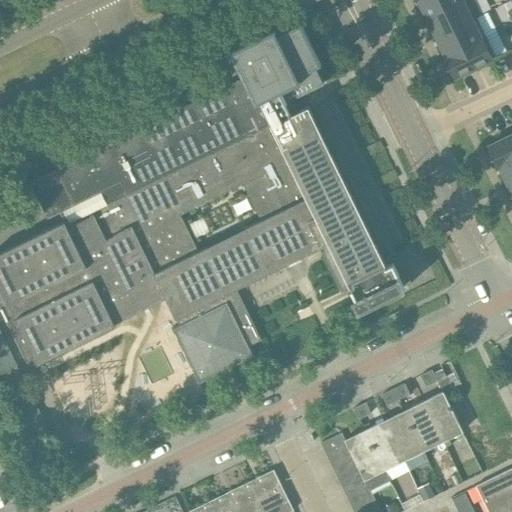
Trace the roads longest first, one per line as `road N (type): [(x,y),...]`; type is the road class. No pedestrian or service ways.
road 1 (residential): [(277,411),(495,304)]
road 2 (residential): [(76,511),(277,411)]
road 3 (residential): [(495,304),(413,128)]
road 4 (tertiary): [(0,105),(114,50)]
